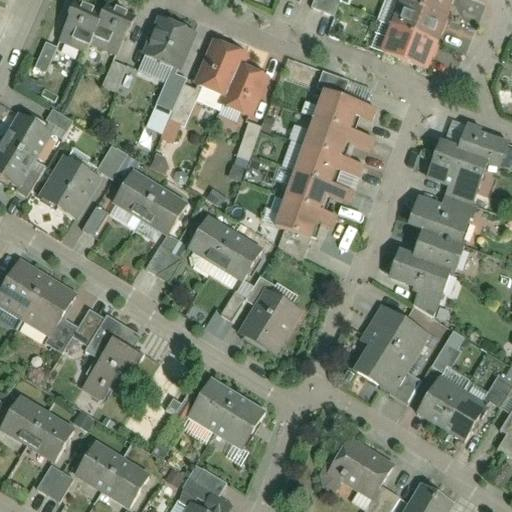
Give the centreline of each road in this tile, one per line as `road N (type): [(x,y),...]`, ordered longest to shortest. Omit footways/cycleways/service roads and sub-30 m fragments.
road 1 (residential): [(0,227),(304,397)]
road 2 (residential): [(304,397),(419,97)]
road 3 (residential): [(177,0),(419,97)]
road 4 (residential): [(511,503),(304,397)]
road 5 (residential): [(419,97),(467,79),(499,0)]
road 6 (residential): [(259,511),(304,397)]
